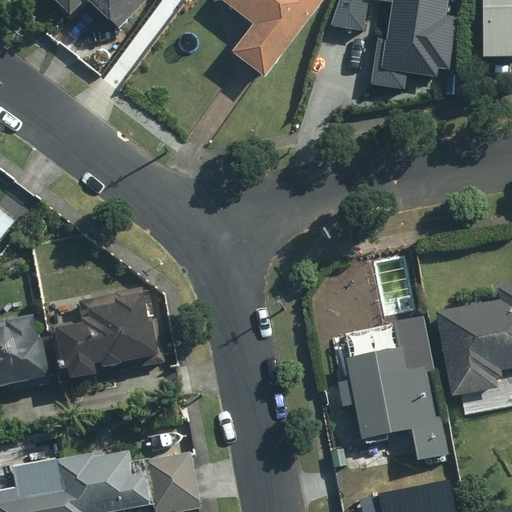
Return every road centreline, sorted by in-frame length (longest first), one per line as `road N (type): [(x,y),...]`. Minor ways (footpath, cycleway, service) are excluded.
road 1 (residential): [(192,224),(511,163)]
road 2 (residential): [(192,224),(235,294),(273,511)]
road 3 (residential): [(0,80),(192,224)]
